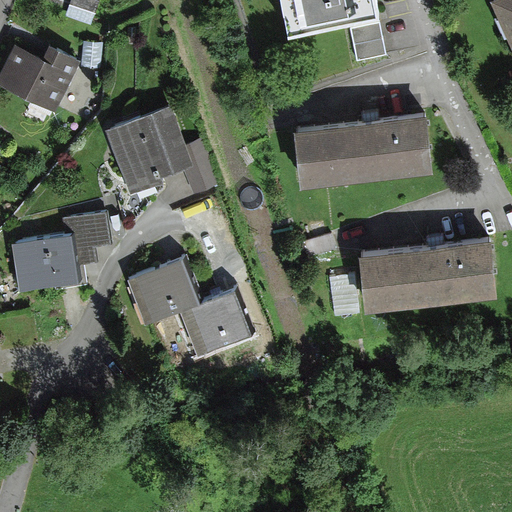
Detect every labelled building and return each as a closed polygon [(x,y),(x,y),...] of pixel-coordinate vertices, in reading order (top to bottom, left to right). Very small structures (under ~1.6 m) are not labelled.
[(71,0),(71,2),(95,10),(98,0),(71,0)] [(283,0),(289,26),(379,8),(377,0),(283,0)] [(511,0),(496,0),(511,35),(511,0)] [(95,10),(71,2),(67,14),(91,23),(95,10)] [(387,52),(380,19),(350,24),(357,58),(387,52)] [(0,69),(0,79),(57,107),(82,55),(50,39),(44,51),(16,38),(0,69)] [(82,64),(102,65),(103,40),(84,38),(82,64)] [(107,124),(131,190),(164,178),(162,171),(184,163),(193,159),(186,141),(171,100),(107,124)] [(302,178),(435,165),(429,107),(296,120),(302,178)] [(184,163),(194,191),(221,181),(204,134),(186,141),(193,159),(184,163)] [(13,238),(20,286),(81,277),(79,261),(98,258),(96,242),(112,239),(107,207),(63,214),(66,230),(13,238)] [(337,245),(332,230),(292,242),(296,257),(337,245)] [(365,302),(498,288),(493,232),(360,246),(365,302)] [(128,274),(146,319),(180,305),(201,297),(183,252),(128,274)] [(334,310),(360,310),(359,271),(333,271),(334,310)] [(180,305),(198,351),(253,329),(235,284),(201,297),(180,305)]
